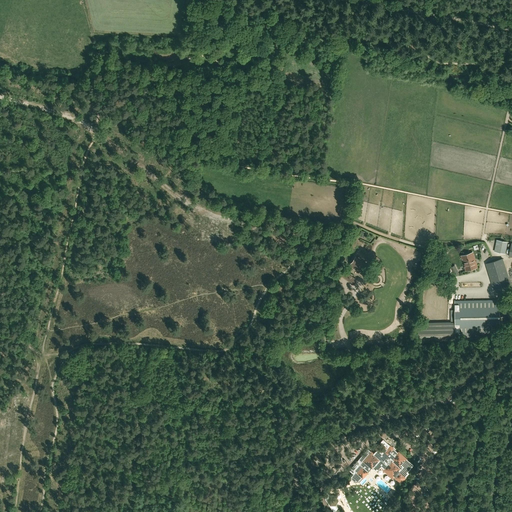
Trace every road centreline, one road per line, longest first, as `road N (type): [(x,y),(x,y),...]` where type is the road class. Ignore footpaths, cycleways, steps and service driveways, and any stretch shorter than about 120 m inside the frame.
road 1 (unknown): [(511,336),(482,356),(428,366),(417,390),(378,410),(291,432),(263,484),(259,511)]
road 2 (unclassified): [(283,511),(304,439),(441,399),(511,346)]
road 3 (track): [(336,0),(511,30)]
road 4 (unknown): [(482,240),(421,247),(343,218)]
road 5 (track): [(507,118),(482,240)]
